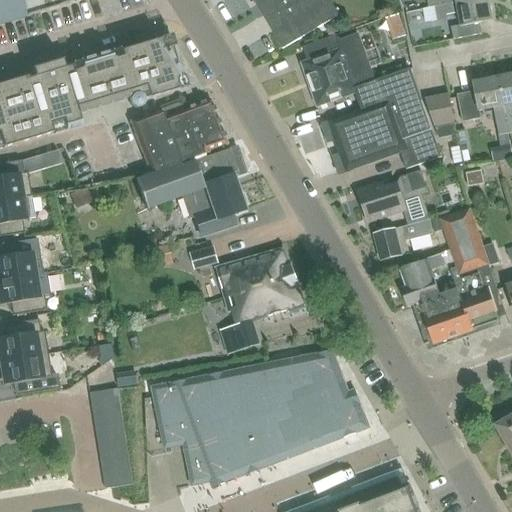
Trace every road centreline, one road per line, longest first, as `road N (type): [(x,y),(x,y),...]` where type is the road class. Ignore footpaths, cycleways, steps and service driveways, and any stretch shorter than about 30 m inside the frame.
road 1 (residential): [(418,394),(188,12)]
road 2 (residential): [(0,64),(188,12)]
road 3 (residential): [(484,511),(418,394)]
